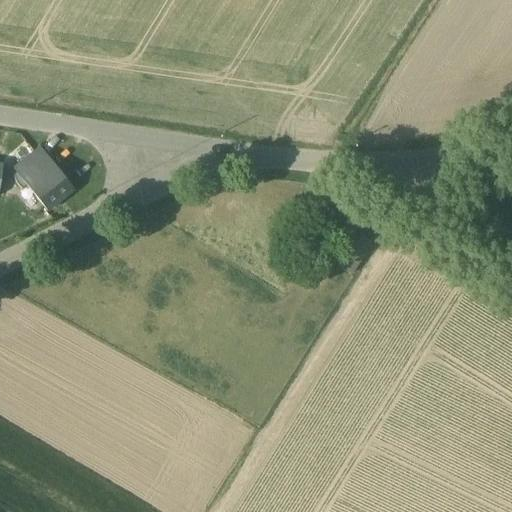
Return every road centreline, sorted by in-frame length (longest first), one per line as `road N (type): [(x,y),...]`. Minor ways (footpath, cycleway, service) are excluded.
road 1 (unclassified): [(176,142),(401,173)]
road 2 (unclassified): [(0,266),(122,204),(176,142)]
road 3 (unclassified): [(0,116),(176,142)]
road 4 (unclassified): [(401,173),(436,230),(511,276)]
